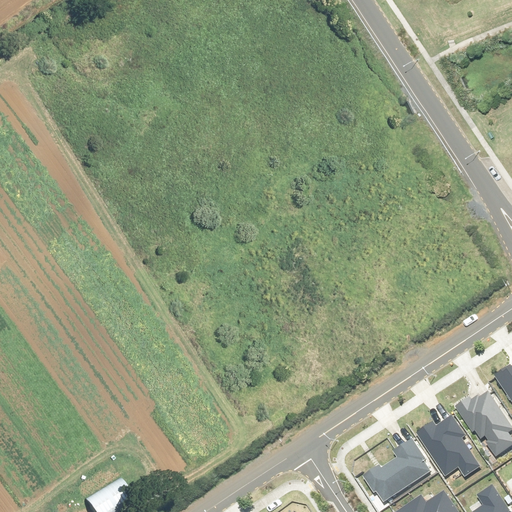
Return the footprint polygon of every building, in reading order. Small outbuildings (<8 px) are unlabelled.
[(511,368),(497,378),(511,401),(511,368)] [(479,395),(457,410),(474,435),(478,433),(484,442),(486,440),(498,458),(511,448),(511,439),(508,434),(511,431),(511,425),(492,396),(483,402),(479,395)] [(466,436),(455,420),(435,433),(432,429),(423,435),(449,474),(462,466),(469,476),(481,467),(462,439),(466,436)] [(434,474),(415,443),(397,454),(402,461),(386,471),(384,469),(369,479),(385,505),(434,474)] [(114,511),(134,501),(121,478),(84,500),(91,511),(114,511)] [(511,511),(496,488),(480,499),(487,509),(481,511),(511,511)] [(459,511),(447,494),(430,506),(425,498),(404,511),(459,511)]
